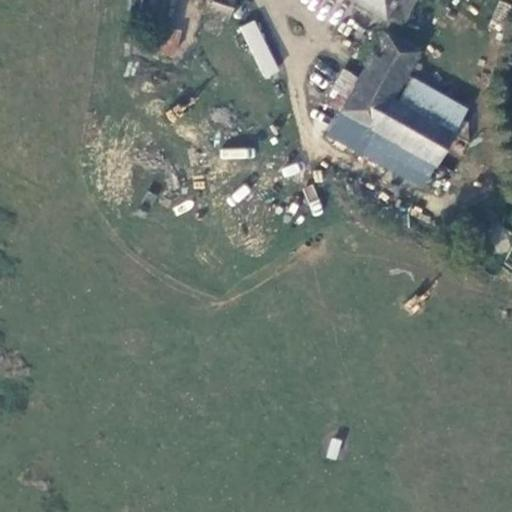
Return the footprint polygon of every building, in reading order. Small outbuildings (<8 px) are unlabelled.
[(192,0),(194,3),(201,5),(200,8),(222,17),(226,0),(192,0)] [(411,0),(353,0),(381,16),(384,11),(398,21),(411,0)] [(236,29),(266,79),(282,69),(252,19),(236,29)] [(172,27),(152,22),(146,43),(166,49),(172,27)] [(432,160),(450,128),(391,96),(402,74),(415,51),(383,30),(359,72),(341,103),(339,105),(342,106),(432,160)] [(329,98),(341,103),(359,72),(342,63),(335,76),(340,81),(329,98)] [(450,128),(461,109),(402,74),(391,96),(450,128)] [(420,181),(432,160),(342,106),(328,129),(420,181)] [(466,141),(450,128),(432,160),(450,171),(466,141)] [(254,159),(254,148),(219,147),(219,158),(254,159)]
